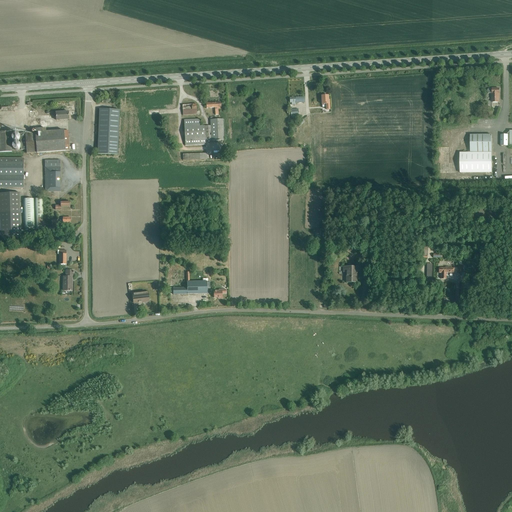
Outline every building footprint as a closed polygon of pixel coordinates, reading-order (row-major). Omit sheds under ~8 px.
[(499,102),(499,89),(492,89),(488,89),(487,90),(487,92),(488,94),(492,94),(492,102),(499,102)] [(330,110),(329,107),(329,100),(328,100),(328,96),(321,96),(322,104),(322,107),(326,107),(326,110),(330,110)] [(206,104),(206,108),(215,108),(215,115),(218,115),(218,109),(220,109),(220,107),(221,107),(221,103),(206,104)] [(182,105),(183,115),(197,114),(196,104),(182,105)] [(117,155),(119,109),(99,109),(97,154),(117,155)] [(31,111),(31,118),(39,119),(39,111),(31,111)] [(69,119),(68,112),(52,113),(53,117),(56,116),(56,120),(69,119)] [(200,127),(199,120),(184,120),(185,146),(205,145),(205,141),(218,140),(218,144),(224,143),(223,119),(210,120),(211,126),(204,126),(200,127)] [(35,133),(20,134),(21,150),(27,150),(27,154),(37,153),(69,151),(68,130),(46,132),(46,129),(35,129),(35,133)] [(500,135),(500,146),(511,145),(511,130),(509,131),(509,135),(500,135)] [(0,132),(0,152),(12,152),(11,132),(0,132)] [(460,153),(460,173),(470,173),(491,173),(491,155),(491,152),(491,135),(470,135),(470,153),(460,153)] [(24,159),(0,158),(0,188),(24,188),(24,164),(24,159)] [(60,160),(45,161),(45,192),(60,192),(60,160)] [(19,193),(0,194),(0,209),(1,239),(22,238),(19,193)] [(42,198),(34,199),(37,230),(45,229),(42,198)] [(34,199),(23,200),(25,230),(36,229),(34,199)] [(70,207),(70,201),(61,202),(61,206),(55,206),(55,210),(61,210),(61,207),(70,207)] [(66,265),(66,250),(58,250),(58,254),(60,254),(60,265),(66,265)] [(458,265),(458,268),(458,273),(462,273),(462,271),(466,271),(467,262),(459,262),(458,265)] [(357,267),(343,267),(343,272),(346,272),(346,282),(357,282),(357,271),(357,267)] [(441,268),(439,268),(439,273),(441,273),(441,279),(446,279),(446,273),(454,273),(458,273),(458,268),(454,268),(448,268),(448,267),(445,267),(445,268),(441,268)] [(63,277),(63,291),(72,291),(72,277),(73,277),(74,271),(66,271),(66,277),(63,277)] [(173,295),(207,294),(207,281),(189,282),(189,272),(186,272),(186,282),(187,282),(187,288),(173,288),(173,295)] [(213,291),(214,298),(218,298),(218,299),(222,299),(222,294),(226,293),(226,290),(219,290),(219,291),(213,291)] [(150,302),(149,295),(148,291),(132,293),(133,304),(150,302)]
